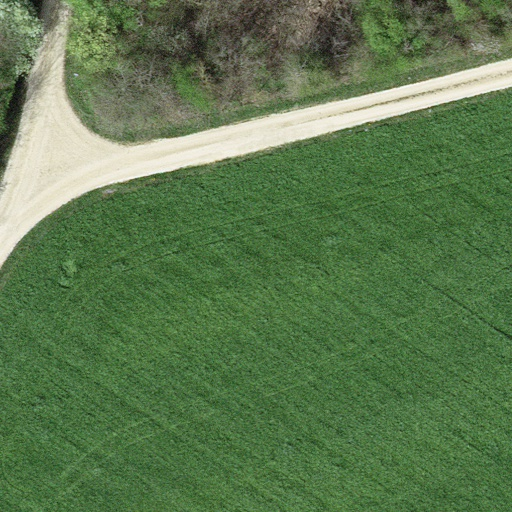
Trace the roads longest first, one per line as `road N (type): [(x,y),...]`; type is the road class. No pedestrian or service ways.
road 1 (track): [(511,76),(21,198)]
road 2 (track): [(21,198),(71,0)]
